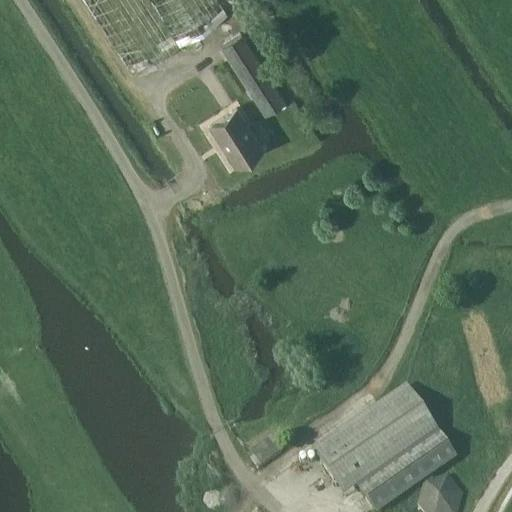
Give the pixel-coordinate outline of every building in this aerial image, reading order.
[(82,0),(132,76),(226,15),(216,0),(82,0)] [(223,48),(265,114),(285,102),(243,35),(223,48)] [(237,108),(209,125),(226,152),(225,155),(229,161),(233,162),(235,165),(262,148),(237,108)] [(375,511),(455,457),(427,417),(407,388),(314,452),(345,498),(359,488),(374,511),(375,511)] [(272,437),(248,455),(259,470),(283,453),(272,437)] [(462,505),(462,504),(461,498),(457,493),(452,490),(446,488),(441,490),(435,494),(432,499),(431,505),(432,511),(433,511),(459,511),(460,511),(462,505)]
